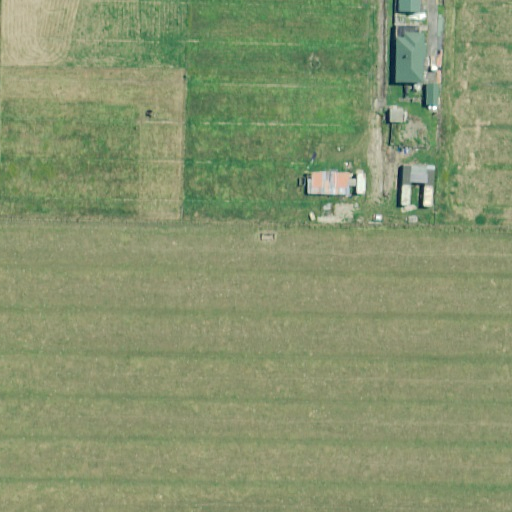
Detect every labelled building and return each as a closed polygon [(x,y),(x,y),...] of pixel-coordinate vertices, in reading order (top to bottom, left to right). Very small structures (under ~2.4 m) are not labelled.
[(417,0),(396,0),(397,12),(417,12),(417,0)] [(423,36),(394,35),(392,83),(421,84),(423,36)] [(436,85),(424,85),(423,106),(436,106),(436,85)] [(401,122),(400,109),(387,110),(387,123),(401,122)] [(333,173),(319,172),(319,180),(307,179),(307,194),(355,195),(355,181),(333,180),(333,173)]
